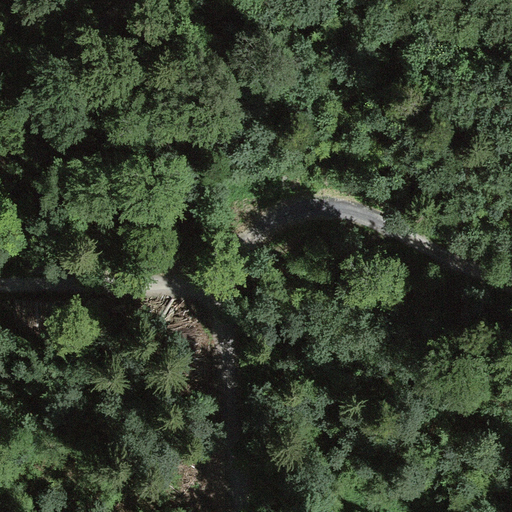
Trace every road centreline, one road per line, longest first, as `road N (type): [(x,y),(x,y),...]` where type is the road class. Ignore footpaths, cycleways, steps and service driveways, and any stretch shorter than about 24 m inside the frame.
road 1 (track): [(0,281),(215,278),(242,511)]
road 2 (track): [(215,278),(258,229),(285,212),(322,204),(369,215),(511,285)]
road 3 (track): [(132,0),(49,82),(0,157)]
